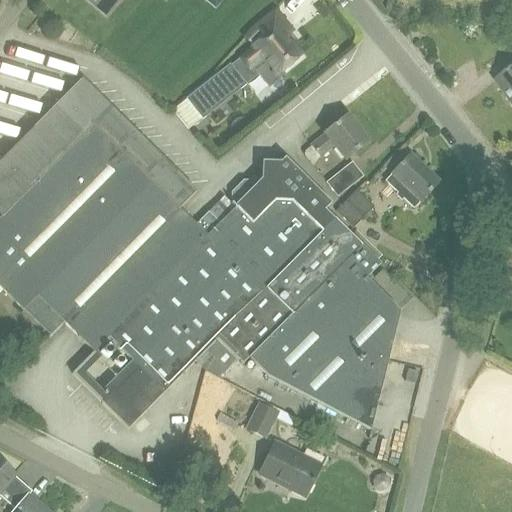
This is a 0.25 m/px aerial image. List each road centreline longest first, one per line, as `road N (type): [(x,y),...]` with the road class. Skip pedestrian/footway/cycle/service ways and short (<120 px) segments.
road 1 (unclassified): [(412,511),(484,188),(451,123),(348,0)]
road 2 (unknown): [(382,40),(229,174),(214,176),(165,141)]
road 3 (unclassified): [(146,511),(0,433)]
